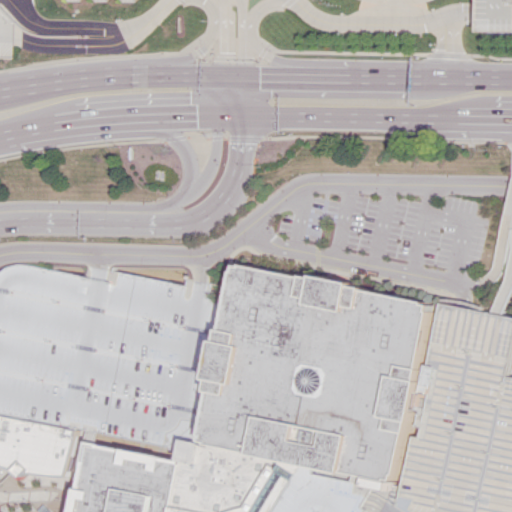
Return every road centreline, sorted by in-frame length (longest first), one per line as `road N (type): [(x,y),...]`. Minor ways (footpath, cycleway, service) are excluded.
road 1 (primary): [(0,134),(153,113),(511,115)]
road 2 (primary): [(511,83),(244,80)]
road 3 (primary): [(244,80),(118,81),(0,95)]
